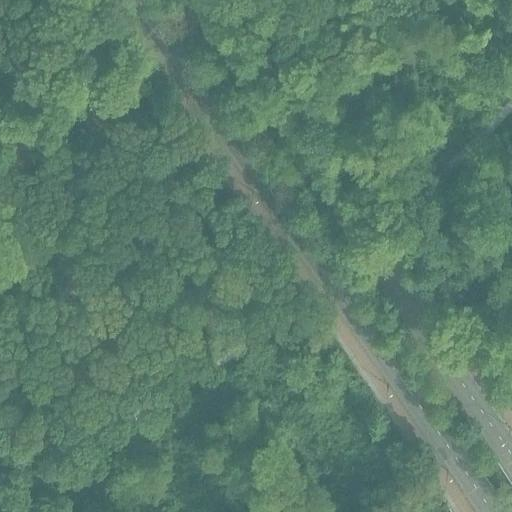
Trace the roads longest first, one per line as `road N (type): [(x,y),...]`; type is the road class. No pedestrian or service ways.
road 1 (secondary): [(137,0),(491,511)]
road 2 (secondary): [(511,454),(193,0)]
